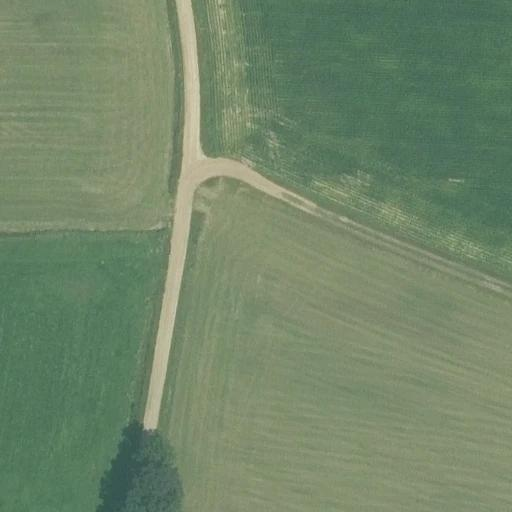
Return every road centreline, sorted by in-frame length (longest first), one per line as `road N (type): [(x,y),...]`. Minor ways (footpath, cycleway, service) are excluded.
road 1 (track): [(140,511),(196,174),(188,0)]
road 2 (unknown): [(511,299),(196,174)]
